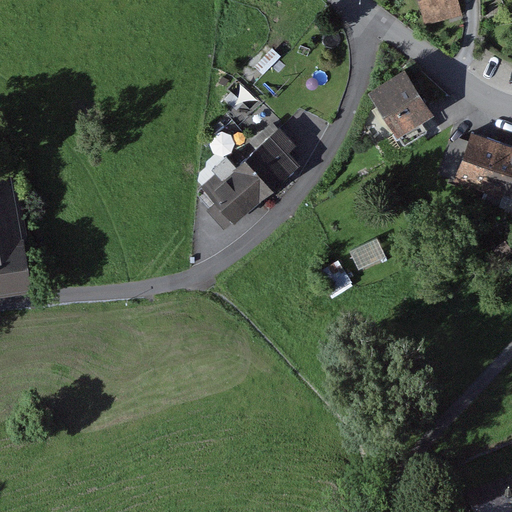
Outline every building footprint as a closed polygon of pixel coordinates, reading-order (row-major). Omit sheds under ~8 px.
[(415,0),(422,28),(462,19),(457,0),(415,0)] [(368,106),(395,149),(436,123),(410,80),(368,106)] [(204,202),(229,231),(296,172),(270,143),(204,202)] [(465,149),(454,186),(511,202),(511,152),(509,162),(465,149)] [(0,285),(34,280),(18,171),(0,174),(0,285)] [(511,511),(511,475),(456,499),(461,511),(511,511)]
